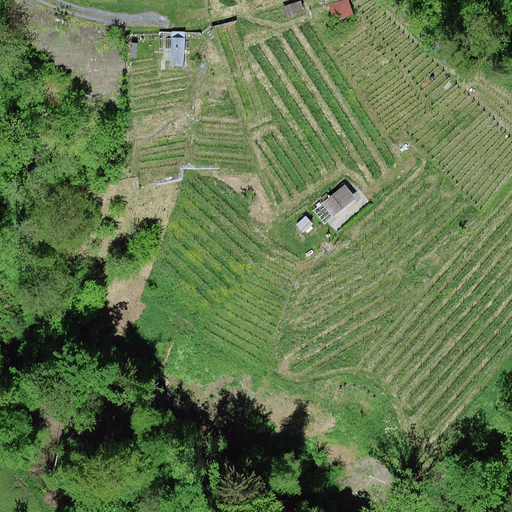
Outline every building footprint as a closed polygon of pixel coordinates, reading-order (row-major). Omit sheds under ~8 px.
[(348,0),(344,0),(328,4),(335,23),(353,15),(348,0)] [(301,2),(283,7),(285,16),(303,11),(301,2)] [(171,32),(170,65),(183,66),(185,33),(171,32)] [(344,186),(323,205),(334,217),(355,198),(344,186)] [(305,216),(296,225),(304,232),(312,224),(305,216)]
